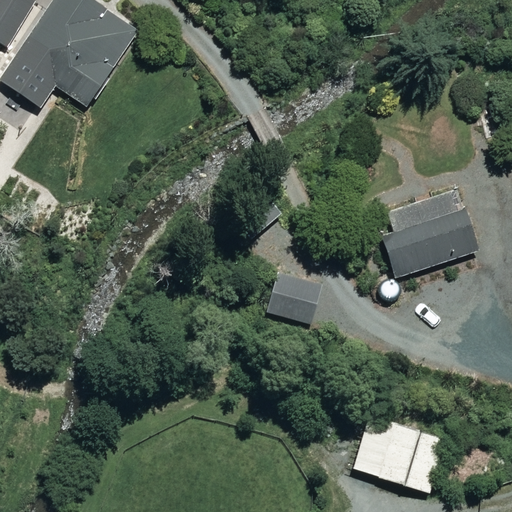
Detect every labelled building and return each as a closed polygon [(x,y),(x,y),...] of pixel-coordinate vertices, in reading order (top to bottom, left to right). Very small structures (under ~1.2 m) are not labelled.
[(138,32),(91,0),(55,0),(0,79),(0,83),(39,110),(54,89),(84,110),(138,32)] [(35,2),(32,0),(0,0),(0,43),(7,48),(35,2)] [(476,254),(456,195),(374,222),(393,281),(476,254)] [(320,286),(274,274),(264,314),(310,326),(320,286)] [(443,442),(366,419),(350,472),(426,496),(443,442)]
